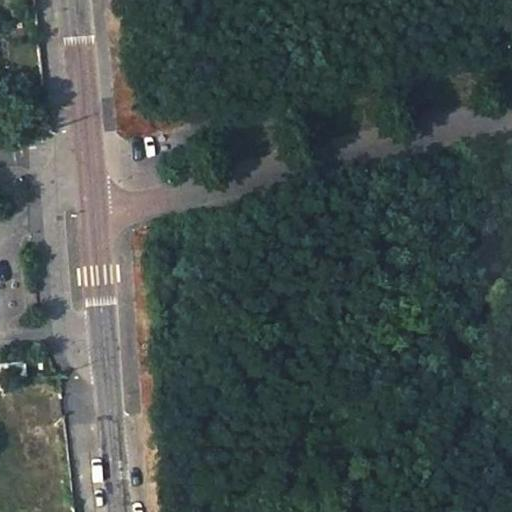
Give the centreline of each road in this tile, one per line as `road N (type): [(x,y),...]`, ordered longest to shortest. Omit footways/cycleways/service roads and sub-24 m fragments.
road 1 (residential): [(93,210),(511,107)]
road 2 (unclassified): [(93,210),(118,511)]
